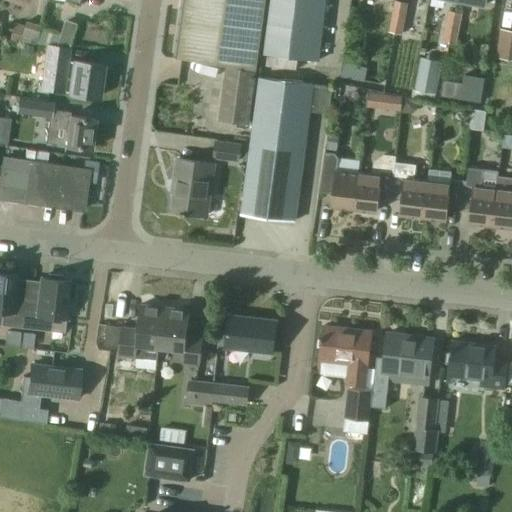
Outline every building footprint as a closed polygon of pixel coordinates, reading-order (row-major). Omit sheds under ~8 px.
[(185,0),(178,57),(228,65),(220,120),(247,124),(265,0),(185,0)] [(268,0),(262,53),(319,61),(326,0),(268,0)] [(395,1),(391,18),(399,19),(399,16),(405,18),(408,4),(395,1)] [(448,11),(446,25),(453,27),(453,29),(459,30),(462,14),(448,11)] [(399,19),(391,18),(389,32),(402,34),(405,18),(399,16),(399,19)] [(11,38),(38,45),(43,25),(16,18),(11,38)] [(67,19),(59,39),(70,43),(78,24),(67,19)] [(453,27),(446,25),(442,43),(456,45),(459,30),(453,29),(453,27)] [(511,30),(501,29),(496,58),(511,60),(511,30)] [(22,53),(32,55),(33,47),(23,45),(22,53)] [(47,46),(43,74),(41,90),(100,98),(104,66),(73,62),(73,63),(67,62),(69,49),(47,46)] [(421,58),(415,91),(436,95),(443,62),(421,58)] [(345,64),(343,76),(366,81),(369,68),(345,64)] [(296,221),(310,112),(329,114),(332,88),(313,86),(258,79),(241,214),(296,221)] [(460,82),(443,79),(441,94),(458,97),(460,82)] [(370,94),(368,108),(381,110),(382,96),(370,94)] [(16,112),(49,117),(51,117),(52,110),(53,103),(18,98),(16,112)] [(412,114),(416,111),(418,100),(403,98),(402,112),(402,113),(412,114)] [(49,117),(46,143),(65,146),(91,150),(95,120),(69,116),(70,112),(52,110),(51,117),(49,117)] [(340,134),(329,133),(327,151),(337,152),(340,134)] [(511,135),(504,135),(502,148),(511,149),(511,135)] [(215,143),(212,159),(238,163),(240,147),(215,143)] [(355,210),(359,174),(337,172),(338,158),(335,154),(326,153),(322,191),(334,193),(332,207),(355,210)] [(359,174),(355,210),(367,211),(367,212),(373,213),(375,211),(377,212),(379,197),(391,198),(396,163),(395,163),(396,156),(384,155),(374,162),(372,176),(359,174)] [(0,184),(0,197),(24,201),(83,210),(87,182),(89,171),(82,170),(4,158),(0,184)] [(214,164),(176,159),(173,181),(176,182),(172,211),(207,216),(214,164)] [(84,160),(82,170),(89,171),(87,182),(94,183),(97,162),(84,160)] [(424,218),(429,183),(414,181),(416,165),(396,163),(391,198),(391,200),(403,201),(401,215),(424,218)] [(500,171),(468,168),(467,182),(463,182),(460,208),(473,209),(471,223),(493,226),(499,177),(500,171)] [(511,178),(499,177),(493,226),(511,228),(511,178)] [(448,206),(460,208),(463,182),(451,180),(450,185),(429,183),(424,218),(446,221),(448,206)] [(1,326),(23,328),(27,291),(15,289),(16,275),(10,274),(11,270),(0,268),(0,311),(2,312),(1,326)] [(27,291),(23,328),(51,332),(52,318),(67,319),(69,305),(66,304),(69,281),(62,280),(63,276),(48,274),(48,279),(41,278),(40,292),(27,291)] [(107,326),(105,344),(120,346),(118,369),(130,371),(131,356),(145,358),(157,359),(159,347),(163,308),(141,305),(138,330),(107,326)] [(188,311),(163,308),(159,347),(175,349),(173,361),(198,364),(201,337),(185,335),(188,311)] [(277,322),(228,316),(225,348),(273,354),(277,322)] [(367,435),(373,392),(375,371),(367,370),(371,337),(342,333),(342,329),(323,326),(319,359),(349,363),(349,368),(346,385),(351,386),(350,388),(348,388),(342,432),(367,435)] [(18,349),(20,334),(6,332),(4,347),(18,349)] [(32,351),(34,336),(22,335),(20,349),(32,351)] [(414,341),(388,337),(385,358),(384,369),(410,373),(409,383),(427,385),(432,340),(415,338),(414,341)] [(480,386),(503,389),(507,362),(494,361),(496,347),(453,342),(449,375),(481,379),(480,386)] [(373,392),(371,406),(385,408),(389,381),(388,381),(382,380),(383,372),(384,369),(385,358),(377,357),(375,371),(373,392)] [(1,404),(2,402),(0,401),(0,417),(23,422),(46,425),(47,411),(38,410),(40,398),(78,402),(81,372),(31,366),(30,377),(23,377),(19,407),(1,404)] [(210,401),(212,383),(189,380),(186,405),(204,407),(201,426),(210,427),(213,402),(210,401)] [(250,387),(212,383),(210,401),(213,402),(248,406),(250,387)] [(439,398),(419,396),(413,450),(417,451),(432,453),(436,453),(439,430),(435,430),(439,398)] [(439,430),(444,431),(448,400),(439,398),(435,430),(439,430)] [(115,425),(100,423),(99,433),(114,435),(115,425)] [(185,444),(188,429),(163,425),(160,439),(185,444)] [(147,429),(127,426),(126,437),(145,439),(147,429)] [(476,486),(488,487),(490,476),(492,476),(497,444),(481,442),(477,474),(478,474),(476,486)] [(287,464),(298,465),(301,445),(289,443),(287,464)] [(146,474),(189,481),(194,450),(150,444),(146,474)] [(432,453),(417,451),(416,466),(431,467),(432,453)]
